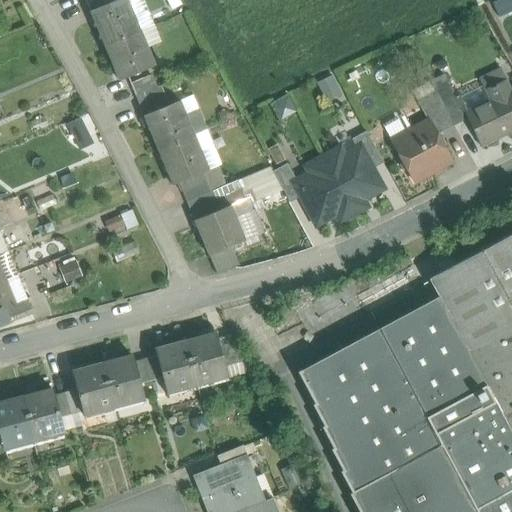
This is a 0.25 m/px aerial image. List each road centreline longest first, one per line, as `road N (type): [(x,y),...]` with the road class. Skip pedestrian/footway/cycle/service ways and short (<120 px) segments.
road 1 (residential): [(511,172),(313,267),(188,299)]
road 2 (residential): [(32,0),(97,108),(188,299)]
road 3 (residential): [(188,299),(0,350)]
